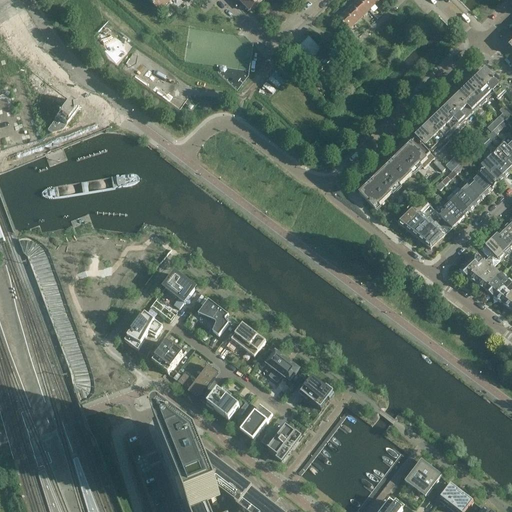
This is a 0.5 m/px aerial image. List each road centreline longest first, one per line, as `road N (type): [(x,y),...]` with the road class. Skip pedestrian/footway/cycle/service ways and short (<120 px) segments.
road 1 (residential): [(173,511),(137,423),(158,411),(294,511)]
road 2 (residential): [(347,172),(481,42)]
road 3 (residential): [(321,0),(275,43),(260,39),(222,0)]
